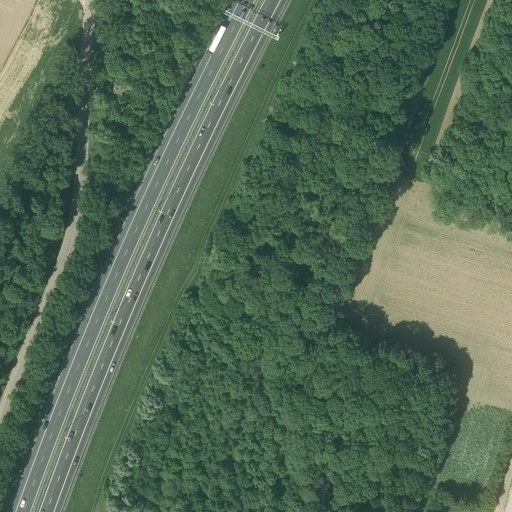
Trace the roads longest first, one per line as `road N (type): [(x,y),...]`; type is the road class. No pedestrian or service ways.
road 1 (motorway): [(50,511),(160,239),(277,0)]
road 2 (motorway): [(244,0),(134,225),(20,511)]
